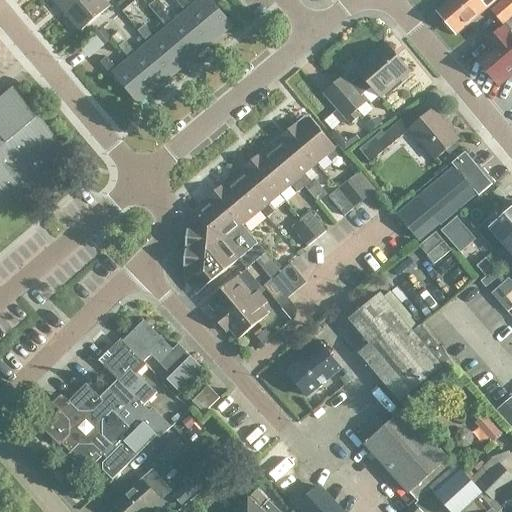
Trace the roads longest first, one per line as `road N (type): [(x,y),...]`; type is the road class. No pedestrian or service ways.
road 1 (residential): [(149,180),(0,1)]
road 2 (residential): [(149,180),(312,37)]
road 3 (residential): [(281,417),(137,273)]
road 4 (residential): [(137,273),(0,405)]
road 5 (residential): [(0,298),(149,180)]
road 6 (residential): [(511,145),(390,0)]
